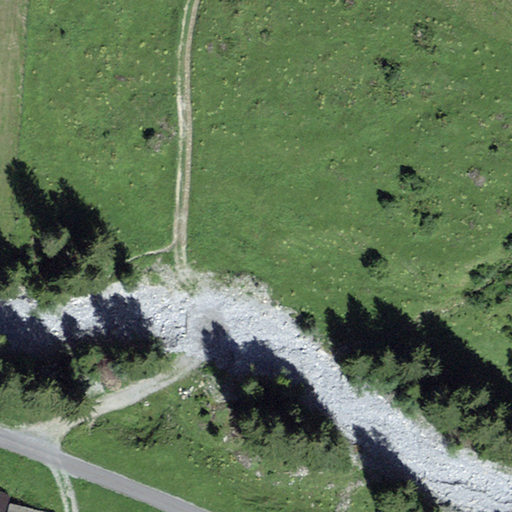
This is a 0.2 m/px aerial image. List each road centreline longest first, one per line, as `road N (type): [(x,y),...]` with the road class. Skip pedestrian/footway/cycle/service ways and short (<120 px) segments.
road 1 (track): [(193,0),(182,55),(180,240),(208,336),(196,362),(160,382),(0,442)]
road 2 (tertiary): [(0,448),(164,511)]
